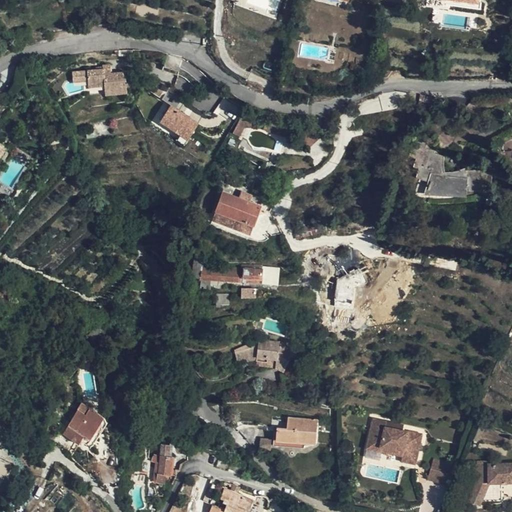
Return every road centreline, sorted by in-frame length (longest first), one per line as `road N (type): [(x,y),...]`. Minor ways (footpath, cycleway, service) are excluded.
road 1 (residential): [(511,86),(389,82),(314,106),(263,106),(197,56),(165,43),(90,40),(8,56),(0,65)]
road 2 (residential): [(342,511),(213,468),(186,467),(164,511)]
